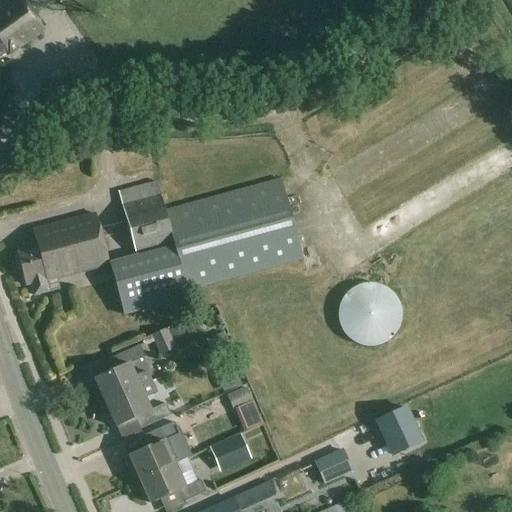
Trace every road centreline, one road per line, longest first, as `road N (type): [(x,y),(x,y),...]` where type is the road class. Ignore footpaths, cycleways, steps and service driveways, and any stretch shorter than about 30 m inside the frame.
road 1 (unclassified): [(453,0),(272,104),(109,114),(0,145)]
road 2 (secondary): [(65,511),(0,342)]
